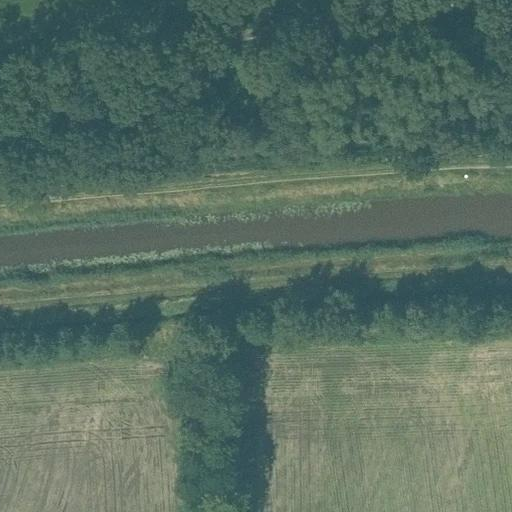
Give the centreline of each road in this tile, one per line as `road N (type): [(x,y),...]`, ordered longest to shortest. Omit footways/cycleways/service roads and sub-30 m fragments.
road 1 (track): [(0,212),(511,173)]
road 2 (track): [(0,311),(333,281),(511,275)]
road 3 (track): [(471,0),(0,85)]
